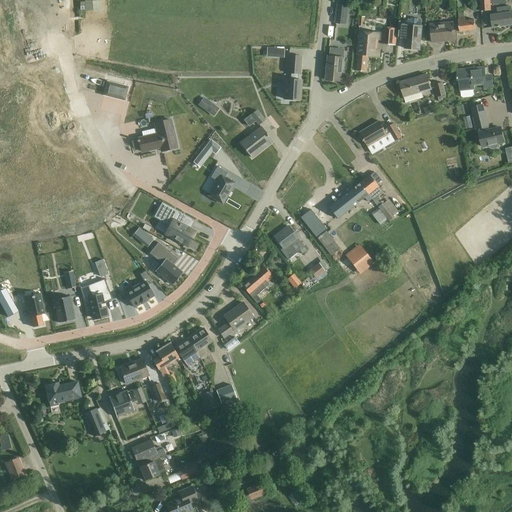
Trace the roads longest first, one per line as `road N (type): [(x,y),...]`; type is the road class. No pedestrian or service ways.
road 1 (residential): [(242,240),(223,229),(188,282),(141,317),(32,343)]
road 2 (residential): [(37,364),(160,332),(209,293),(242,240)]
road 3 (residential): [(323,113),(397,73),(511,50)]
road 4 (residential): [(242,240),(323,113)]
road 5 (track): [(112,167),(77,108),(57,36)]
